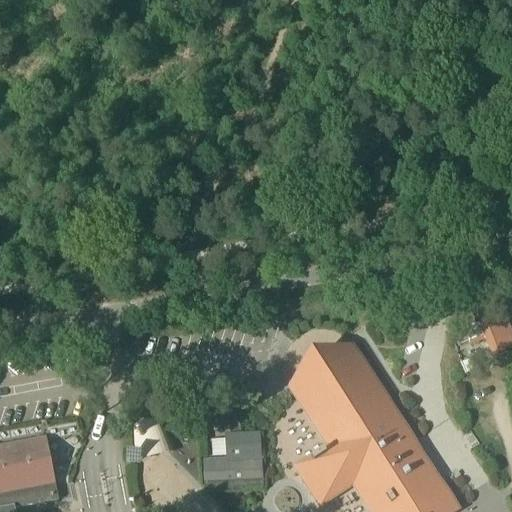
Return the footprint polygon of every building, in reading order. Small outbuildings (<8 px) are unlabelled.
[(492,319),(479,324),(483,336),(486,342),(493,360),(506,355),(505,352),(493,321),(492,319)] [(296,384),(287,390),(328,453),(324,456),(323,456),(312,463),(312,464),(298,473),(319,506),(350,487),(366,511),(456,511),(350,349),(296,384)] [(142,457),(167,451),(158,418),(134,425),(142,457)] [(204,492),(262,490),(260,434),(225,435),(226,461),(203,462),(204,492)] [(0,511),(13,511),(58,504),(45,441),(0,450),(0,511)] [(211,458),(224,458),(223,441),(210,442),(211,458)] [(122,443),(121,459),(136,459),(137,443),(122,443)] [(333,511),(352,511),(347,503),(333,511)]
